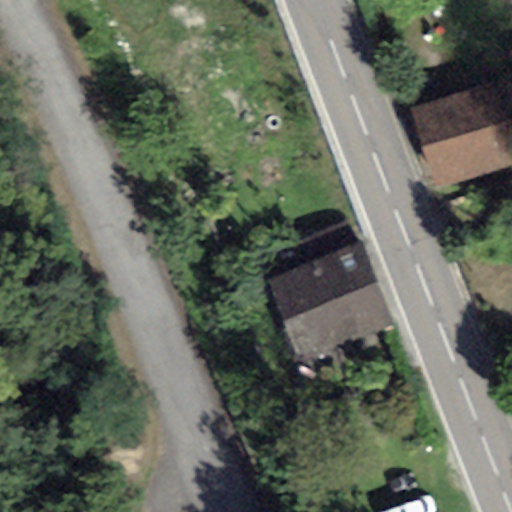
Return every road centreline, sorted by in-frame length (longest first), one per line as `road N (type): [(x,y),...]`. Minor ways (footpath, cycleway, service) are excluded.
road 1 (unclassified): [(221,511),(15,0)]
road 2 (primary): [(510,511),(315,0)]
